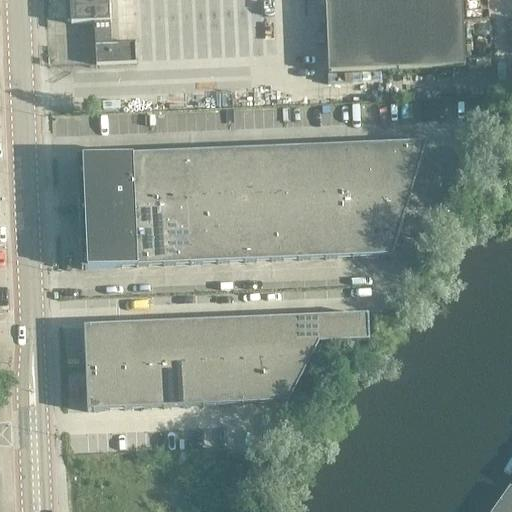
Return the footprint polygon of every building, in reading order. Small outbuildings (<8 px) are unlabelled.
[(109,0),(70,0),(72,24),(71,24),(71,25),(94,24),(96,66),(136,65),(136,63),(135,46),(135,44),(112,45),(109,0)] [(324,0),(328,76),(330,76),(330,75),(465,69),(461,0),(324,0)] [(426,145),(367,147),(369,175),(418,173),(426,145)] [(350,196),(350,204),(370,203),(369,175),(367,147),(348,148),(350,196)] [(350,196),(348,148),(328,149),(330,196),(350,196)] [(323,197),(330,196),(328,149),(309,150),(311,197),(323,197)] [(311,197),(309,150),(289,151),(291,198),(296,198),(311,197)] [(270,151),(250,152),(252,199),(269,199),(271,199),(270,151)] [(291,198),(289,151),(270,151),(271,199),(291,198)] [(252,199),(250,152),(231,153),(232,200),(242,200),(252,199)] [(231,153),(211,154),(213,201),(215,201),(232,200),(231,153)] [(213,201),(211,154),(191,155),(192,175),(193,202),(213,201)] [(172,155),(152,156),(154,203),(161,203),(174,202),(172,155)] [(193,202),(192,175),(191,155),(172,155),(174,202),(188,202),(193,202)] [(154,203),(152,156),(133,157),(134,184),(134,204),(154,203)] [(134,184),(133,157),(77,159),(78,186),(134,184)] [(409,202),(418,173),(369,175),(370,203),(409,202)] [(134,184),(78,186),(79,214),(135,212),(134,204),(134,184)] [(323,197),(325,261),(352,260),(351,232),(350,204),(350,196),(330,196),(323,197)] [(298,262),(325,261),(323,197),(311,197),(296,198),(298,262)] [(269,199),(271,263),(298,262),(296,198),(291,198),(271,199),(269,199)] [(245,264),(271,263),(269,199),(252,199),(242,200),(245,264)] [(218,265),(245,264),(242,200),(232,200),(215,201),(218,265)] [(218,265),(215,201),(213,201),(193,202),(188,202),(191,266),(218,265)] [(161,203),(164,268),(191,266),(188,202),(174,202),(161,203)] [(409,202),(370,203),(350,204),(351,232),(373,231),(401,230),(409,202)] [(134,204),(135,212),(136,240),(137,269),(164,268),(161,203),(154,203),(134,204)] [(79,214),(80,242),(136,240),(135,212),(79,214)] [(401,230),(373,231),(351,232),(352,260),(393,258),(401,230)] [(80,242),(81,265),(81,271),(137,269),(136,240),(80,242)] [(368,317),(318,319),(320,346),(368,344),(369,344),(368,317)] [(318,319),(298,320),(299,362),(310,362),(319,346),(320,346),(318,319)] [(298,320),(278,321),(280,363),(299,362),(298,320)] [(278,321),(258,322),(260,364),(280,363),(278,321)] [(239,322),(219,323),(221,365),(241,365),(239,322)] [(258,322),(239,322),(241,365),(260,364),(258,322)] [(219,323),(200,324),(201,366),(221,365),(219,323)] [(200,324),(180,325),(182,367),(201,366),(200,324)] [(162,368),(182,367),(180,325),(161,326),(162,368)] [(143,369),(141,326),(121,327),(123,370),(143,369)] [(162,368),(161,326),(141,326),(143,369),(162,368)] [(86,371),(123,370),(121,327),(84,329),(86,371)] [(310,362),(299,362),(280,363),(260,364),(262,406),(288,405),(310,362)] [(260,364),(241,365),(242,407),(262,406),(260,364)] [(221,365),(201,366),(203,409),(223,408),(221,365)] [(241,365),(221,365),(223,408),(242,407),(241,365)] [(201,366),(182,367),(184,409),(203,409),(201,366)] [(182,367),(162,368),(164,410),(184,409),(182,367)] [(162,368),(143,369),(144,411),(164,410),(162,368)] [(144,411),(143,369),(123,370),(125,412),(144,411)] [(86,371),(87,413),(125,412),(123,370),(86,371)] [(511,511),(511,486),(510,484),(488,511),(511,511)]
